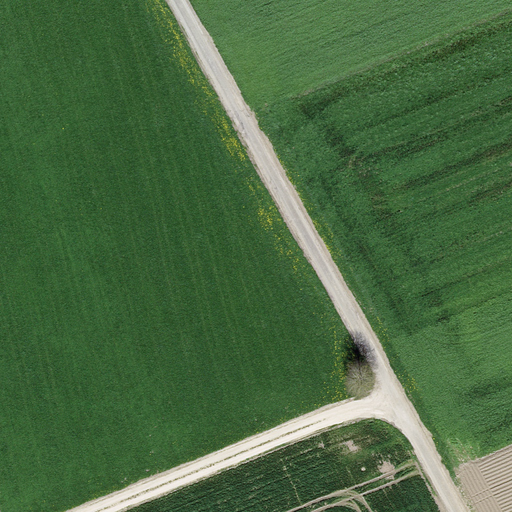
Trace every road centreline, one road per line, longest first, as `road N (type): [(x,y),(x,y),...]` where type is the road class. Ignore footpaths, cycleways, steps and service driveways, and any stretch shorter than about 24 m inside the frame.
road 1 (track): [(176,0),(456,511)]
road 2 (track): [(400,409),(348,410),(92,511)]
